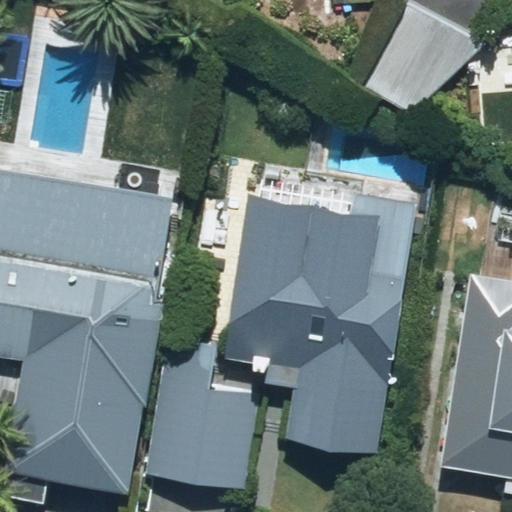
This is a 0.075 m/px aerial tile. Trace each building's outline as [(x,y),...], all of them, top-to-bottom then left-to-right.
[(489,40),(411,0),(404,0),(361,82),(415,112),(489,40)] [(498,140),(511,125),(511,26),(449,88),(498,140)] [(175,195),(0,165),(0,246),(162,274),(175,195)] [(265,382),(295,386),(287,438),(331,445),(380,452),(420,201),(354,190),(351,206),(253,190),(226,358),(249,361),(268,364),(265,382)] [(171,284),(0,252),(0,357),(25,362),(5,465),(133,489),(171,284)] [(511,277),(475,272),(442,464),(511,475),(511,277)] [(249,487),(262,390),(213,383),(220,341),(170,332),(163,378),(148,471),(198,481),(249,487)]
